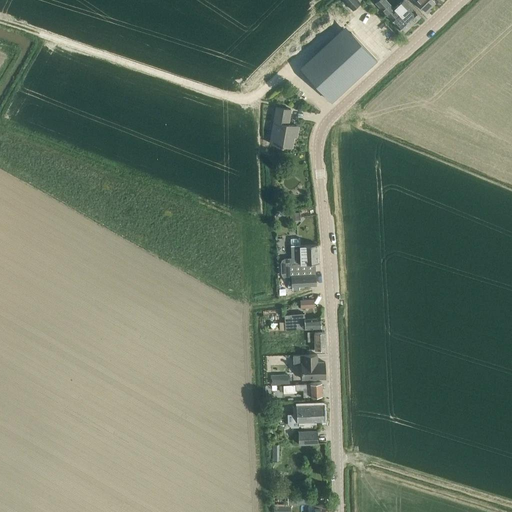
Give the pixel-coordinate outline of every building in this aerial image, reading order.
[(343,0),(352,10),(360,2),(358,0),(343,0)] [(378,6),(397,25),(404,32),(410,26),(393,8),(385,0),(384,0),(385,0),(384,0),(376,0),(374,2),(378,6)] [(405,0),(401,0),(393,8),(410,26),(421,16),(405,0)] [(415,0),(418,4),(425,11),(435,2),(433,0),(415,0)] [(351,34),(307,73),(331,100),(335,97),(363,72),(375,61),(351,34)] [(283,145),(292,146),(293,136),(296,136),(298,125),(288,123),(290,108),(276,106),(270,143),(282,145),(281,146),(283,146),(283,145)] [(290,212),(290,220),(300,219),(300,211),(290,212)] [(281,259),(280,262),(281,273),(283,276),(286,277),(291,277),(291,285),(309,284),(315,284),(315,274),(313,275),(313,262),(318,261),(317,244),(307,244),(300,244),(300,238),(291,238),(291,245),(290,245),(291,256),(291,258),(289,258),(289,257),(285,257),(281,259)] [(314,298),(300,299),(301,308),(314,307),(314,298)] [(298,329),(313,328),(321,327),(320,317),(304,318),(304,312),(285,313),(285,316),(286,329),(292,329),(298,329)] [(316,340),(316,349),(325,348),(325,331),(322,331),(322,327),(321,327),(313,328),(313,331),(309,331),(309,340),(316,340)] [(318,353),(308,354),(293,354),(294,363),(302,362),(302,378),(326,377),(326,361),(318,361),(318,353)] [(270,374),(286,373),(286,364),(270,364),(270,374)] [(283,384),(279,384),(279,391),(283,391),(283,392),(296,392),(296,389),(304,389),(304,390),(304,396),(312,395),(322,395),(321,382),(312,382),(304,382),(295,382),(295,384),(283,384)] [(292,413),(287,413),(288,423),(291,427),(299,426),(298,421),(314,420),(324,420),(324,404),(314,404),(292,405),(292,413)] [(317,430),(307,430),(298,431),(299,443),(318,443),(317,430)] [(330,511),(331,504),(325,504),(325,503),(324,503),(324,504),(321,504),(316,504),(313,504),(313,511),(330,511)]
